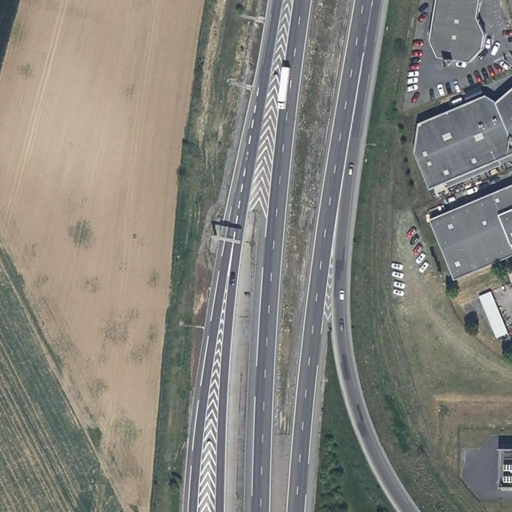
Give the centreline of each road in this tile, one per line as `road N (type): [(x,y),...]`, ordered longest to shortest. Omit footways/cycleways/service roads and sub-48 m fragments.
road 1 (motorway): [(409,511),(372,446),(341,335),(341,265),(378,0)]
road 2 (motorway): [(296,511),(364,0)]
road 3 (motorway): [(305,0),(277,236),(263,511)]
road 4 (track): [(128,496),(0,241)]
road 5 (motorway): [(235,234),(204,393),(194,511)]
road 6 (motorway): [(235,234),(223,511)]
road 7 (motorway): [(279,0),(235,234)]
